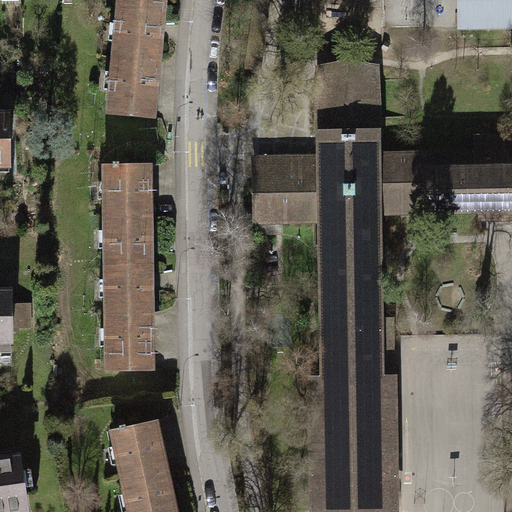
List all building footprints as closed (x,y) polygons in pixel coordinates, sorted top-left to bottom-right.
[(119,0),(109,112),(152,116),(154,93),(150,93),(156,26),(160,27),(162,12),(157,11),(157,0),(119,0)] [(511,0),(458,0),(459,25),(511,23),(511,0)] [(384,218),(383,151),(382,64),(313,65),(314,156),(315,223),(317,377),(394,377),(393,335),(386,335),(384,218)] [(8,114),(0,113),(0,164),(9,165),(8,114)] [(383,151),(384,218),(480,217),(480,224),(511,223),(511,135),(476,136),(476,150),(383,151)] [(315,223),(314,156),(253,156),(253,223),(315,223)] [(106,166),(109,369),(150,368),(150,346),(146,346),(145,278),(150,278),(150,263),(146,263),(145,189),(150,189),(149,166),(106,166)] [(11,290),(0,290),(0,351),(12,351),(11,327),(29,327),(29,303),(11,303),(11,290)] [(394,377),(317,377),(306,378),(307,511),(400,511),(399,376),(394,377)] [(111,432),(129,511),(170,511),(155,445),(161,443),(156,421),(111,432)] [(20,455),(0,458),(0,510),(28,506),(20,455)]
